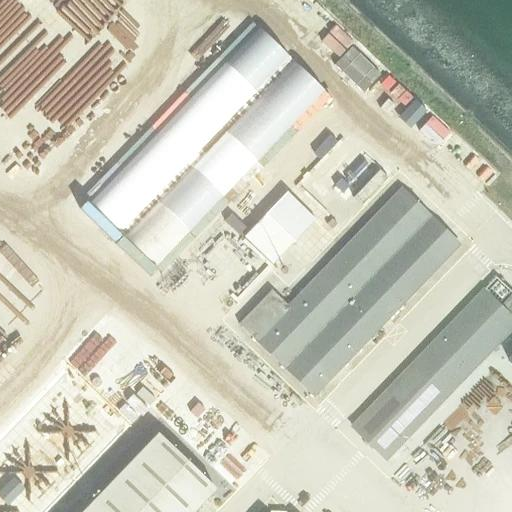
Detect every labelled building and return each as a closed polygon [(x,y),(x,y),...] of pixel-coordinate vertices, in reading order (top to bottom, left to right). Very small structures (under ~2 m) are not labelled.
[(117,15),(94,35),(118,61),(141,41),(117,15)] [(130,93),(147,109),(156,100),(140,84),(130,93)] [(108,113),(124,95),(116,88),(100,106),(108,113)] [(297,158),(306,169),(347,135),(338,124),(297,158)] [(387,175),(355,144),(313,188),(344,219),(387,175)] [(277,172),(259,190),(295,226),(313,208),(277,172)] [(271,290),(238,324),(312,396),(458,244),(401,188),(287,306),(271,290)] [(249,241),(258,261),(277,253),(268,232),(249,241)] [(241,275),(256,257),(247,249),(232,268),(241,275)] [(0,262),(0,280),(15,330),(36,324),(16,258),(0,262)] [(209,284),(220,296),(240,279),(229,267),(209,284)] [(511,363),(511,291),(497,277),(352,427),(386,460),(510,331),(511,332),(511,356),(508,360),(511,363)] [(169,389),(156,408),(192,433),(205,414),(169,389)] [(191,511),(214,489),(157,433),(80,511),(191,511)] [(397,455),(406,465),(424,448),(415,438),(397,455)]
